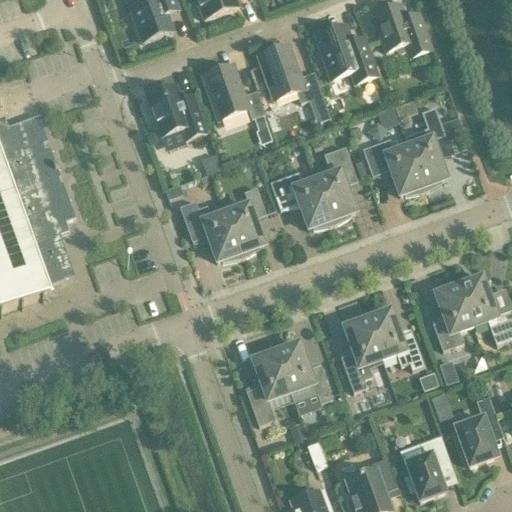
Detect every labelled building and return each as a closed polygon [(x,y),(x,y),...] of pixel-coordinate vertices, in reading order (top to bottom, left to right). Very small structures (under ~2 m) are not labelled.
[(163,10),(176,5),(174,0),(146,0),(147,1),(128,8),(143,48),(173,37),(163,10)] [(235,2),(240,0),(194,0),(204,25),(239,13),(235,2)] [(412,63),(432,56),(420,24),(410,27),(406,26),(401,10),(372,20),(385,58),(396,54),(397,57),(401,59),(410,56),(412,63)] [(354,90),(378,81),(365,43),(351,48),(345,30),(315,41),(331,85),(350,78),(354,90)] [(275,37),(247,50),(251,58),(279,46),(275,37)] [(300,109),(322,101),(314,78),(300,83),(289,50),(258,62),(274,106),(296,98),(300,109)] [(251,125),(265,120),(257,96),(244,101),(233,71),(202,82),(218,126),(248,115),(251,125)] [(185,146),(207,138),(196,108),(183,113),(175,91),(146,102),(148,106),(146,109),(149,116),(152,117),(161,143),(182,135),(185,146)] [(374,118),(382,142),(402,136),(394,112),(374,118)] [(408,152),(425,199),(429,196),(442,188),(442,187),(446,185),(432,146),(444,142),(434,115),(422,119),(431,144),(408,152)] [(0,192),(57,171),(38,121),(9,131),(0,126),(0,192)] [(408,152),(394,157),(390,145),(362,155),(372,183),(378,180),(390,176),(400,202),(404,200),(405,202),(420,199),(425,199),(408,152)] [(317,185),(333,232),(338,229),(337,229),(351,221),(350,220),(355,218),(346,192),(357,188),(345,153),(324,161),(331,180),(317,185)] [(215,159),(202,163),(205,176),(218,172),(215,159)] [(57,171),(0,192),(0,316),(51,298),(48,290),(75,280),(60,238),(68,235),(66,226),(76,222),(57,171)] [(333,232),(317,185),(303,190),(298,178),(270,189),(280,216),(299,209),(308,235),(313,233),(313,235),(329,232),(333,232)] [(225,218),(242,265),(246,262),(259,254),(259,253),(263,251),(254,225),(266,221),(256,194),(244,198),(248,210),(225,218)] [(242,265),(225,218),(211,224),(207,211),(198,215),(195,207),(179,213),(192,248),(208,242),(217,268),(221,266),(222,268),(237,265),(237,266),(242,265)] [(456,286),(473,332),(487,327),(496,352),(511,346),(511,315),(496,321),(482,283),(477,284),(476,283),(461,285),(456,286)] [(473,332),(456,286),(452,288),(452,289),(439,296),(440,298),(435,300),(444,325),(432,330),(442,357),(464,349),(459,337),(473,332)] [(365,319),(382,365),(396,360),(400,372),(409,369),(412,377),(424,372),(411,337),(399,342),(390,316),(386,318),(385,316),(370,319),(370,318),(365,319)] [(382,365),(365,319),(361,321),(361,322),(348,329),(348,331),(344,333),(353,358),(341,363),(354,398),(366,393),(363,386),(372,383),(368,370),(382,365)] [(291,401),(293,406),(316,398),(320,410),(333,405),(320,370),(308,375),(299,349),(294,351),(294,349),(278,352),(278,351),(274,352),(291,401)] [(259,432),(275,426),(269,409),(291,401),(274,352),(269,355),(256,363),(257,364),(252,366),(262,392),(246,397),(259,432)] [(446,389),(459,384),(450,364),(438,370),(446,389)] [(424,394),(438,388),(433,377),(420,383),(424,394)] [(432,401),(437,425),(452,422),(447,398),(432,401)] [(487,435),(498,431),(488,403),(476,407),(482,423),(455,433),(469,473),(497,463),(487,435)] [(417,451),(401,457),(405,469),(410,482),(406,484),(411,497),(415,495),(420,508),(446,498),(437,476),(450,471),(440,443),(417,451)] [(316,475),(327,471),(318,448),(307,452),(316,475)] [(387,497),(397,493),(387,464),(361,474),(359,478),(360,481),(345,487),(354,511),(389,511),(385,501),(387,497)] [(329,511),(323,496),(291,508),(292,511),(329,511)]
